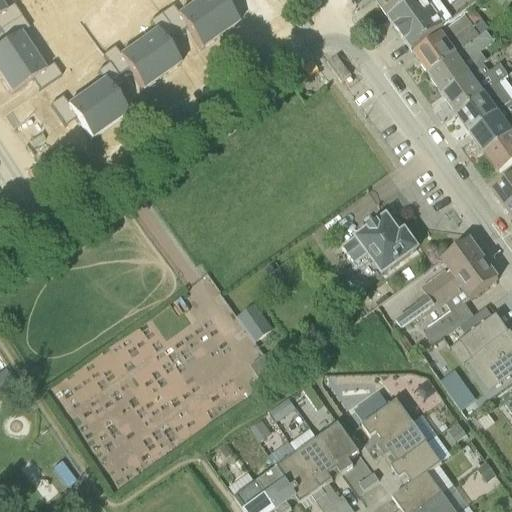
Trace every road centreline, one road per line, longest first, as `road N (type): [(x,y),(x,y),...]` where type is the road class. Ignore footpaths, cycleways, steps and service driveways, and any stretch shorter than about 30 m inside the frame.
road 1 (residential): [(49,230),(339,23)]
road 2 (residential): [(511,266),(339,23)]
